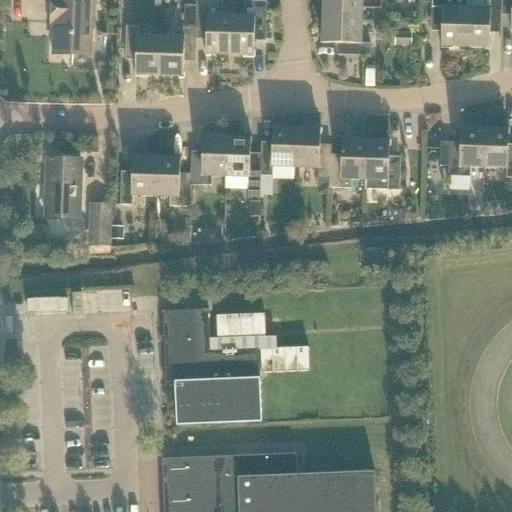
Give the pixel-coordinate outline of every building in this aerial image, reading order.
[(94,3),(93,0),(54,0),(53,25),(57,25),(55,53),(89,55),(91,3),(94,3)] [(232,17),(219,16),(219,0),(197,0),(197,7),(196,30),(197,30),(197,34),(208,35),(207,55),(231,55),(232,17)] [(363,21),(363,8),(382,9),(381,0),(324,0),(324,20),(363,21)] [(467,9),(467,0),(432,0),(432,26),(443,27),(443,47),(466,48),(467,9)] [(502,28),(502,10),(502,1),(491,0),(490,10),(467,9),(466,48),(490,48),(490,28),(502,28)] [(502,1),(502,10),(511,10),(511,0),(502,0),(502,1)] [(255,36),(266,36),(267,2),(245,2),(245,17),(232,17),(231,55),(243,56),(243,58),(254,58),(255,36)] [(185,6),(185,29),(184,39),(161,38),(161,76),(184,77),(185,57),(196,57),(197,34),(197,30),(196,30),(197,7),(185,6)] [(362,44),(363,21),(324,20),(323,44),(343,44),(343,56),(371,57),(371,45),(362,44)] [(137,75),(161,76),(161,38),(138,37),(139,28),(127,27),(126,55),(138,55),(137,75)] [(395,33),(395,47),(412,47),(412,33),(395,33)] [(296,168),(298,130),(274,129),(273,150),(262,149),(261,161),(261,176),(273,177),(273,168),(296,168)] [(484,169),(486,130),(462,129),(461,150),(441,149),(441,167),(449,167),(449,177),(471,178),(471,168),(484,169)] [(319,178),(330,179),(331,161),(332,152),(320,151),(321,131),(298,130),(296,168),(319,169),(319,178)] [(511,178),(511,151),(509,151),(509,131),(486,130),(484,169),(507,169),(507,179),(511,178)] [(191,185),(203,186),(212,186),(212,177),(226,177),(228,139),(204,138),(204,158),(192,158),(192,181),(191,185)] [(249,178),(249,187),(248,201),(260,201),(261,176),(261,161),(250,160),(251,140),(228,139),(226,177),(249,178)] [(330,189),(342,189),(352,189),(352,180),(365,181),(367,142),(343,142),(343,162),(331,161),(330,179),(330,189)] [(367,142),(365,181),(388,182),(388,191),(400,191),(401,164),(389,163),(390,143),(367,142)] [(156,198),(158,159),(134,158),(134,179),(122,178),(121,206),(133,206),(133,197),(156,198)] [(79,221),(82,161),(49,159),(46,220),(79,221)] [(170,207),(179,207),(191,208),(191,185),(192,181),(180,180),(181,160),(158,159),(156,198),(170,198),(170,207)] [(250,218),(260,218),(260,203),(251,202),(250,218)] [(108,246),(110,207),(93,207),(92,245),(108,246)] [(112,227),(112,240),(124,241),(125,228),(112,227)] [(367,263),(382,262),(381,251),(367,252),(367,263)] [(209,311),(163,313),(166,385),(175,385),(177,426),(262,423),(260,374),(310,372),(309,348),(277,349),(276,338),(266,338),(265,315),(217,317),(218,340),(210,341),(209,311)] [(296,455),(162,460),(164,511),(376,511),(375,472),(297,476),(296,455)]
